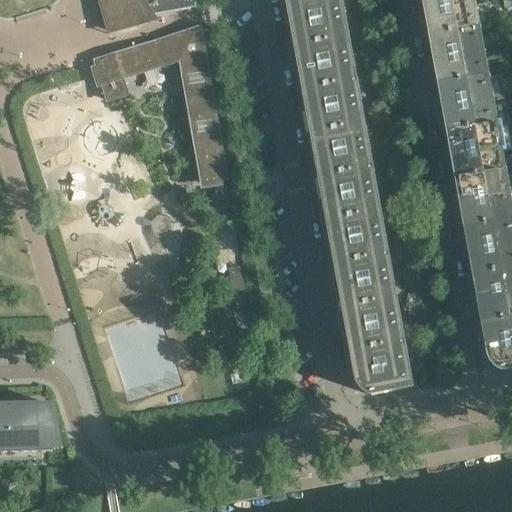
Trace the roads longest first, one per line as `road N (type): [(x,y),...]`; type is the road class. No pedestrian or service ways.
road 1 (residential): [(261,0),(339,414),(362,420),(474,399)]
road 2 (residential): [(401,0),(474,399)]
